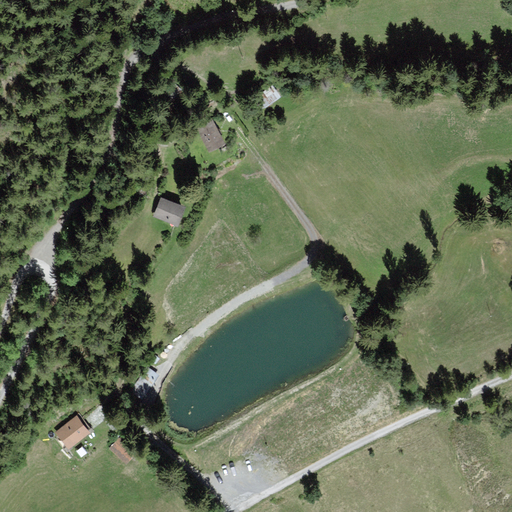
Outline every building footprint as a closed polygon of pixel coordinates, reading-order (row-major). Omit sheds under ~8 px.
[(263,107),(280,96),(274,86),(256,97),(263,107)] [(212,119),(198,126),(209,149),(223,142),(212,119)] [(185,208),(161,196),(151,214),(176,227),(185,208)] [(157,375),(148,369),(134,390),(143,396),(157,375)] [(81,440),(69,425),(47,441),(60,457),(81,440)] [(136,452),(120,438),(110,448),(126,462),(136,452)]
